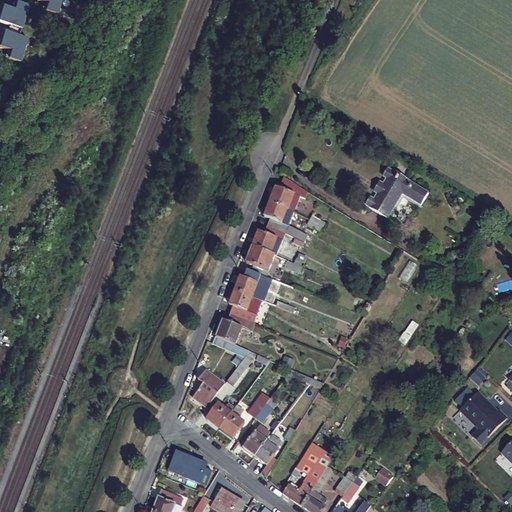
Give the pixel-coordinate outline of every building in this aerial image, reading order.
[(32,0),(47,4),(45,12),(57,16),(62,0),(32,0)] [(15,11),(0,7),(0,23),(22,30),(29,7),(17,4),(15,11)] [(9,60),(20,63),(27,43),(25,42),(27,40),(0,32),(0,49),(11,53),(9,60)] [(420,206),(427,193),(387,167),(381,176),(386,180),(381,190),(377,199),(370,196),(365,205),(389,219),(403,195),(420,206)] [(280,189),(301,198),(306,200),(310,193),(285,177),(280,189)] [(287,210),(293,214),(301,198),(280,189),(276,188),(273,195),(270,203),(287,210)] [(280,233),(284,235),(287,226),(281,224),(287,210),(270,203),(266,213),(263,218),(269,220),(266,228),(280,233)] [(320,222),(313,218),(310,223),(318,227),(320,222)] [(310,223),(307,228),(315,232),(318,227),(310,223)] [(299,243),(303,234),(287,226),(284,235),(299,243)] [(262,235),(276,241),(280,233),(266,228),(262,235)] [(252,248),(270,256),(276,241),(262,235),(258,233),(256,239),(252,248)] [(252,267),(267,274),(274,258),(270,256),(252,248),(249,257),(246,265),(252,267)] [(299,262),(292,259),(290,265),(297,268),(299,262)] [(279,268),(294,274),(297,268),(290,265),(282,261),(279,268)] [(250,273),(265,279),(267,274),(252,267),(250,273)] [(244,280),(240,278),(237,286),(234,293),(252,300),(258,285),(270,290),(274,282),(265,279),(250,273),(248,272),(244,280)] [(230,317),(254,326),(257,318),(246,314),(252,300),(234,293),(231,301),(229,307),(234,309),(230,317)] [(286,307),(278,303),(275,309),(284,312),(286,307)] [(281,319),(291,323),(293,316),(284,312),(275,309),(273,314),(282,317),(281,319)] [(228,324),(223,322),(220,331),(217,339),(235,347),(242,331),(252,335),(255,326),(254,326),(230,317),(228,324)] [(398,340),(405,344),(419,324),(412,320),(398,340)] [(216,339),(213,346),(245,359),(246,358),(250,353),(235,347),(217,339),(216,339)] [(246,358),(253,363),(258,357),(250,353),(246,358)] [(228,382),(234,386),(253,363),(246,358),(245,359),(228,382)] [(260,358),(258,362),(268,367),(271,362),(260,358)] [(486,378),(477,370),(469,378),(478,387),(486,378)] [(203,385),(193,399),(206,410),(225,385),(207,371),(199,381),(203,385)] [(289,377),(310,386),(313,381),(292,372),(289,377)] [(313,381),(310,386),(321,391),(324,386),(313,381)] [(481,445),(508,419),(500,411),(498,413),(491,406),(490,408),(486,403),(487,402),(478,393),(461,411),(480,430),(473,437),(481,445)] [(266,407),(272,400),(264,394),(249,414),(256,420),(266,407)] [(219,430),(235,409),(229,404),(224,410),(218,404),(206,419),(219,430)] [(235,409),(219,430),(233,440),(245,425),(239,420),(244,412),(237,407),(235,409)] [(266,407),(256,420),(263,425),(273,412),(266,407)] [(256,458),(273,435),(261,426),(244,448),(256,458)] [(290,443),(296,432),(291,429),(284,440),(290,443)] [(268,467),(275,457),(281,450),(279,448),(284,442),(273,434),(273,435),(256,458),(268,467)] [(511,443),(502,453),(511,462),(511,443)] [(176,453),(168,471),(170,472),(169,474),(173,476),(174,474),(185,479),(206,487),(213,471),(207,469),(208,467),(190,459),(176,453)] [(268,480),(279,461),(275,457),(268,467),(262,475),(268,480)] [(297,477),(308,460),(303,457),(292,474),(297,477)] [(284,495),(302,508),(328,469),(324,467),(316,479),(318,481),(317,482),(312,479),(306,487),(303,486),(298,492),(290,486),(284,495)] [(375,477),(385,485),(393,475),(383,467),(375,477)] [(316,505),(320,498),(317,495),(332,473),(328,469),(302,508),(307,511),(323,511),(324,511),(322,509),(316,505)] [(353,495),(355,497),(363,485),(357,480),(352,486),(357,490),(353,495)] [(347,507),(355,497),(353,495),(357,490),(352,486),(341,502),(347,507)] [(184,499),(161,490),(152,511),(153,511),(181,511),(183,507),(180,506),(184,499)] [(212,509),(218,511),(241,511),(246,505),(223,491),(212,509)] [(203,511),(211,500),(204,496),(194,511),(203,511)] [(322,509),(326,502),(320,498),(316,505),(322,509)]
